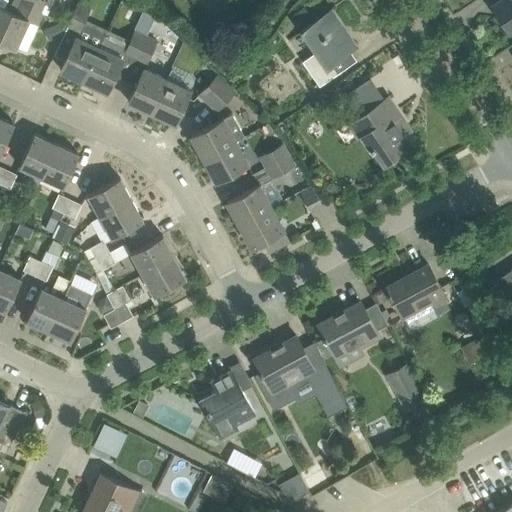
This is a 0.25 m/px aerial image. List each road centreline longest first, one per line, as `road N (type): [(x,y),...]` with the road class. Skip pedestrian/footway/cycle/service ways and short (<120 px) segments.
road 1 (residential): [(243,304),(175,181),(132,145),(0,81)]
road 2 (residential): [(243,304),(511,156)]
road 3 (residential): [(81,388),(243,304)]
road 4 (tertiary): [(511,151),(409,0)]
road 5 (residential): [(380,511),(511,439)]
road 6 (residential): [(27,511),(81,388)]
